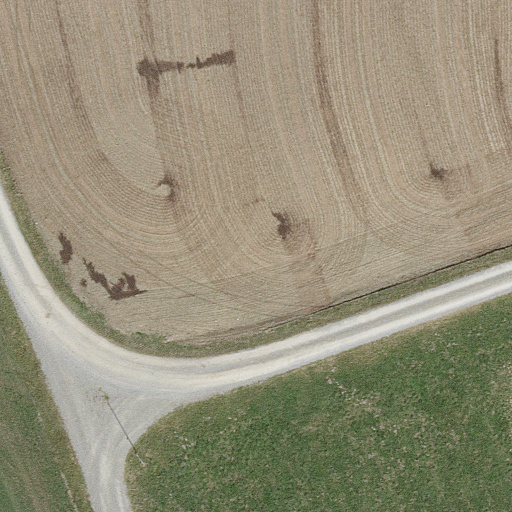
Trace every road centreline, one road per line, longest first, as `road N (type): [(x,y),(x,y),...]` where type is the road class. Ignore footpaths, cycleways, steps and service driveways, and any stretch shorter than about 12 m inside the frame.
road 1 (track): [(83,428),(511,286)]
road 2 (track): [(0,214),(83,428)]
